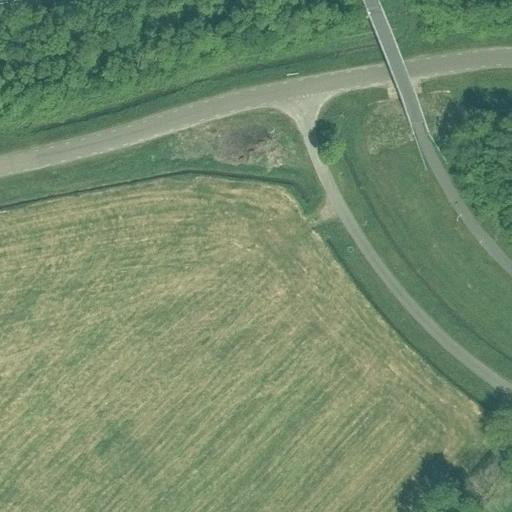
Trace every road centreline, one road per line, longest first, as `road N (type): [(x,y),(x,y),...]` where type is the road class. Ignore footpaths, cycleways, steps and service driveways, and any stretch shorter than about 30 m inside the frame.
road 1 (unclassified): [(511,393),(419,318),(367,254),(320,167),(297,88)]
road 2 (unclassified): [(0,166),(297,88)]
road 3 (unclassified): [(511,58),(297,88)]
